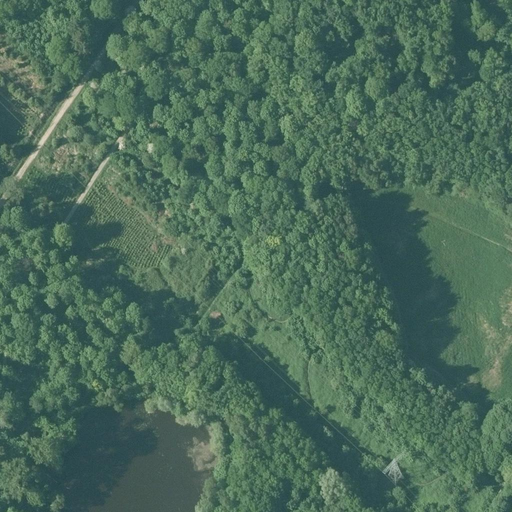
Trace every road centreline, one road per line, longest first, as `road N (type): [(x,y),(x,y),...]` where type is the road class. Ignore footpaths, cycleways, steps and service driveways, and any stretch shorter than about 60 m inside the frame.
road 1 (track): [(63,111),(235,225)]
road 2 (track): [(37,511),(43,445),(68,407),(123,384),(157,385)]
road 3 (track): [(157,385),(257,241)]
road 4 (track): [(361,219),(402,302),(407,346)]
road 5 (track): [(257,241),(310,197),(342,198),(361,219)]
